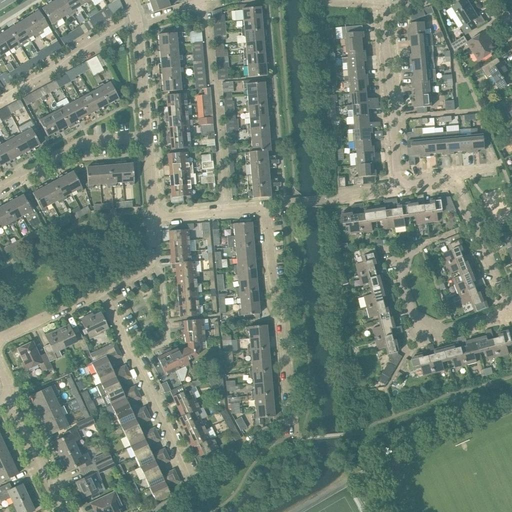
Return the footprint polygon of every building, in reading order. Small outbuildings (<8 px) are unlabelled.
[(62,0),(56,0),(52,3),(51,0),(50,1),(61,19),(66,16),(68,16),(69,17),(72,15),(62,0)] [(80,7),(76,0),(62,0),(72,15),(76,13),(75,11),(76,9),(80,7)] [(123,10),(122,7),(119,0),(116,0),(110,4),(110,5),(111,7),(116,14),(123,10)] [(170,7),(167,1),(170,0),(155,0),(149,2),(153,13),(170,7)] [(476,15),(466,0),(464,0),(453,7),(453,8),(448,11),(453,19),(458,16),(464,26),(461,27),(466,35),(477,28),(473,21),(478,18),(476,15)] [(61,19),(50,1),(46,3),(47,6),(42,9),(53,27),(57,25),(56,23),(57,21),(61,19)] [(264,18),(263,7),(247,8),(246,5),(239,5),(239,10),(237,11),(238,20),(243,20),(264,18)] [(99,14),(100,17),(104,22),(110,18),(105,11),(104,8),(98,12),(99,14)] [(28,18),(39,36),(43,33),(42,32),(43,30),(48,27),(42,17),(37,9),(36,9),(38,11),(28,18)] [(414,23),(426,22),(424,16),(426,15),(423,9),(410,14),(413,21),(413,20),(414,23)] [(98,25),(104,22),(100,17),(99,14),(98,12),(92,16),(94,18),(98,25)] [(39,36),(28,18),(18,24),(28,39),(33,36),(35,37),(36,38),(39,36)] [(264,18),(243,20),(243,25),(242,27),(240,27),(241,32),(262,30),(261,19),(264,19),(264,18)] [(94,28),(89,21),(85,24),(80,27),(84,34),(94,28)] [(408,31),(408,36),(425,34),(424,30),(427,30),(426,22),(414,23),(410,24),(410,30),(408,31)] [(28,39),(18,24),(9,30),(20,48),(24,45),(23,44),(24,42),(28,39)] [(345,46),(362,44),(362,38),(364,38),(364,32),(363,32),(363,26),(342,28),(343,39),(345,39),(345,46)] [(0,37),(9,51),(13,48),(15,49),(16,50),(20,48),(16,41),(9,30),(0,35),(0,34),(0,37)] [(75,30),(70,33),(74,40),(79,37),(75,30)] [(262,30),(241,32),(241,36),(242,36),(244,37),(245,43),(263,41),(266,41),(265,30),(262,30)] [(74,40),(70,33),(60,39),(65,46),(74,40)] [(159,46),(177,45),(176,39),(178,38),(179,38),(179,33),(158,35),(159,46)] [(490,38),(487,33),(469,44),(465,37),(452,46),(456,56),(470,47),(479,62),(496,51),(489,39),(490,38)] [(411,41),(412,48),(428,46),(433,46),(432,34),(425,35),(425,34),(408,36),(409,41),(411,41)] [(0,59),(0,60),(4,57),(4,56),(4,54),(9,51),(0,37),(0,59)] [(51,45),(47,48),(51,55),(61,49),(55,40),(50,43),(51,45)] [(245,48),(243,50),(242,50),(243,55),(262,53),(264,53),(263,41),(245,43),(245,48)] [(362,44),(345,46),(343,46),(344,53),(348,53),(349,57),(356,57),(366,56),(365,51),(363,51),(362,44)] [(177,50),(177,45),(159,46),(160,58),(181,56),(181,51),(179,51),(177,50)] [(410,55),(410,60),(434,58),(433,52),(428,53),(428,46),(412,48),(412,54),(410,55)] [(42,51),(47,58),(47,57),(51,55),(47,48),(42,51)] [(264,53),(243,55),(243,59),(244,59),(246,60),(247,65),(268,63),(267,59),(265,59),(264,53)] [(38,55),(37,54),(31,58),(32,59),(28,62),(33,68),(37,66),(43,62),(42,61),(38,55)] [(85,63),(90,71),(93,77),(103,71),(102,67),(105,66),(99,55),(85,63)] [(181,56),(160,58),(161,69),(179,67),(178,62),(180,60),(181,60),(181,56)] [(366,56),(356,57),(349,57),(342,58),(343,64),(347,63),(348,70),(364,68),(364,62),(366,62),(366,56)] [(215,63),(216,68),(224,67),(224,63),(228,63),(227,57),(223,57),(224,63),(215,63)] [(434,58),(410,60),(411,65),(413,65),(414,72),(430,70),(429,64),(434,64),(434,58)] [(501,64),(497,58),(481,68),(487,79),(492,75),(501,89),(511,82),(511,79),(509,75),(511,73),(504,62),(501,64)] [(33,68),(28,62),(24,64),(29,71),(33,68)] [(80,77),(90,71),(85,63),(75,68),(80,77)] [(268,63),(247,65),(247,71),(246,72),(244,72),(245,78),(266,76),(266,69),(268,69),(268,63)] [(161,69),(162,80),(183,78),(183,74),(181,74),(179,73),(179,67),(161,69)] [(80,77),(75,68),(65,74),(70,82),(80,77)] [(345,82),(351,82),(368,80),(368,75),(365,75),(364,68),(348,70),(348,76),(344,77),(345,82)] [(430,70),(414,72),(414,78),(412,78),(413,84),(429,82),(436,82),(435,70),(430,70)] [(9,74),(13,81),(18,78),(13,71),(9,74)] [(9,83),(13,81),(9,74),(5,76),(9,83)] [(60,78),(56,80),(60,87),(64,85),(60,78)] [(183,78),(162,80),(163,92),(160,92),(181,91),(181,85),(182,83),(183,83),(183,78)] [(55,90),(60,87),(56,80),(51,83),(55,90)] [(246,91),(247,95),(268,93),(267,89),(265,89),(264,83),(256,83),(256,80),(242,81),(243,89),(244,89),(246,91)] [(368,80),(351,82),(351,86),(349,86),(350,94),(367,93),(366,86),(368,86),(368,80)] [(223,97),(231,97),(229,82),(221,83),(223,97)] [(416,95),(432,94),(431,87),(429,87),(429,82),(413,84),(413,89),(415,89),(416,95)] [(97,86),(108,105),(114,102),(115,104),(120,101),(110,83),(105,85),(103,85),(102,83),(97,86)] [(108,105),(97,86),(94,88),(94,89),(93,91),(89,94),(99,113),(104,110),(103,108),(108,105)] [(196,104),(211,102),(210,88),(206,88),(207,95),(196,96),(196,104)] [(40,89),(36,91),(40,98),(44,96),(40,89)] [(35,101),(40,98),(36,91),(31,94),(35,101)] [(269,104),(268,93),(247,95),(247,101),(246,102),(244,102),(245,107),(269,104)] [(367,93),(350,94),(351,100),(352,100),(353,106),(378,103),(377,98),(367,99),(367,93)] [(82,95),(77,97),(88,116),(93,113),(95,115),(99,113),(89,94),(84,96),(82,96),(82,95)] [(167,106),(188,104),(190,104),(190,100),(186,100),(185,94),(166,96),(167,106)] [(432,94),(416,95),(417,102),(414,102),(415,108),(431,107),(430,101),(433,101),(432,94)] [(334,103),(338,102),(337,95),(329,96),(329,103),(330,108),(335,107),(334,103)] [(69,105),(79,123),(84,121),(83,118),(88,116),(77,97),(74,99),(74,100),(73,102),(69,104),(69,105)] [(511,103),(511,104),(508,98),(496,106),(502,116),(509,112),(511,116),(511,103)] [(211,102),(196,104),(197,114),(212,113),(211,102)] [(348,118),(371,116),(371,110),(378,109),(378,104),(378,103),(365,104),(353,106),(347,106),(348,118)] [(164,115),(164,117),(187,115),(186,105),(190,105),(190,104),(188,104),(167,106),(168,113),(165,113),(166,115),(164,115)] [(270,116),(269,104),(245,107),(245,112),(247,111),(248,114),(249,118),(270,116)] [(5,108),(9,115),(14,112),(10,105),(5,108)] [(65,122),(68,126),(69,129),(79,123),(69,105),(65,107),(62,106),(61,105),(58,108),(65,122)] [(11,118),(9,115),(5,108),(1,110),(6,120),(11,118)] [(52,121),(59,134),(64,131),(62,129),(68,126),(65,122),(58,108),(54,110),(54,111),(53,113),(49,116),(52,121)] [(212,113),(197,114),(198,118),(199,118),(200,125),(213,124),(212,117),(213,117),(212,113)] [(188,126),(187,115),(164,117),(165,121),(166,120),(166,123),(168,122),(169,128),(188,126)] [(52,121),(49,116),(44,118),(42,118),(41,116),(38,118),(48,137),(53,134),(54,136),(59,134),(52,121)] [(246,125),(247,130),(268,128),(268,122),(270,122),(270,116),(249,118),(249,123),(248,125),(246,125)] [(371,116),(348,118),(349,130),(355,130),(380,127),(379,122),(372,123),(371,116)] [(213,124),(200,125),(201,136),(207,135),(214,135),(213,124)] [(189,137),(188,126),(169,128),(169,134),(167,134),(167,136),(166,137),(166,139),(189,137)] [(30,153),(29,151),(40,145),(30,127),(25,129),(25,130),(25,133),(20,135),(30,153)] [(380,127),(355,130),(355,134),(354,134),(354,142),(371,140),(370,134),(373,133),(372,128),(380,127)] [(268,128),(247,130),(247,134),(249,134),(250,136),(251,140),(272,139),(271,134),(269,134),(268,128)] [(471,129),(471,136),(473,153),(478,152),(478,150),(485,149),(484,132),(478,133),(477,128),(471,129)] [(461,152),(459,135),(459,131),(447,132),(449,155),(455,155),(454,152),(461,152)] [(447,132),(435,134),(437,154),(444,153),(444,155),(449,155),(447,132)] [(425,157),(423,135),(413,136),(413,133),(407,133),(410,166),(416,165),(415,158),(425,157)] [(437,154),(435,134),(423,135),(425,157),(431,157),(430,154),(437,154)] [(459,135),(461,152),(467,151),(468,153),(473,153),(471,136),(466,136),(466,134),(459,135)] [(9,138),(19,157),(25,153),(26,155),(30,153),(20,135),(15,138),(13,137),(13,136),(9,138)] [(190,148),(189,137),(166,139),(167,142),(168,142),(168,144),(170,144),(171,150),(190,148)] [(498,137),(494,140),(497,148),(502,145),(498,137)] [(0,146),(9,162),(19,157),(9,138),(5,140),(5,141),(5,143),(0,146)] [(248,148),(249,152),(270,150),(270,144),(272,144),(272,139),(251,140),(251,146),(250,148),(248,148)] [(357,148),(357,153),(374,152),(374,147),(371,147),(371,140),(354,142),(355,148),(357,148)] [(0,166),(9,162),(0,146),(0,145),(0,166)] [(244,154),(246,176),(268,174),(268,169),(276,168),(275,156),(267,157),(266,152),(270,151),(270,150),(249,152),(249,153),(244,154)] [(374,152),(357,153),(357,158),(356,158),(356,166),(373,164),(372,158),(375,157),(374,152)] [(168,154),(168,165),(188,163),(187,153),(168,154)] [(212,161),(212,154),(200,155),(201,162),(212,161)] [(206,173),(213,172),(212,161),(201,162),(202,169),(206,169),(206,173)] [(169,176),(189,174),(193,174),(192,163),(188,163),(168,165),(169,176)] [(132,164),(121,165),(122,183),(127,183),(129,184),(129,185),(134,185),(132,164)] [(373,171),(373,164),(356,166),(357,172),(359,172),(359,176),(353,178),(354,186),(364,185),(363,177),(376,176),(376,170),(373,171)] [(122,183),(121,165),(109,166),(111,187),(115,186),(115,185),(116,184),(122,183)] [(109,166),(98,167),(99,185),(105,184),(106,186),(107,187),(111,187),(109,166)] [(93,185),(99,185),(98,167),(86,168),(88,189),(92,188),(92,187),(93,185)] [(73,172),(63,177),(71,193),(76,191),(78,192),(78,193),(83,191),(73,172)] [(189,174),(169,176),(170,187),(189,185),(189,174)] [(248,199),(270,197),(270,192),(278,191),(277,179),(269,179),(268,174),(246,176),(248,199)] [(71,193),(63,177),(53,183),(63,201),(66,200),(66,198),(66,196),(71,193)] [(63,201),(53,183),(42,188),(51,204),(55,202),(57,202),(58,204),(63,201)] [(189,185),(170,187),(171,198),(190,196),(189,185)] [(46,207),(51,204),(42,188),(32,194),(42,212),(46,210),(46,209),(46,207)] [(13,201),(21,217),(26,214),(28,215),(29,216),(33,214),(23,195),(13,201)] [(408,203),(409,217),(415,216),(417,225),(428,223),(425,205),(424,195),(417,196),(418,201),(408,203)] [(431,204),(425,205),(428,223),(438,222),(437,213),(453,211),(452,201),(450,197),(430,200),(431,204)] [(397,199),(390,200),(394,228),(405,226),(404,218),(409,217),(408,203),(398,205),(397,199)] [(394,228),(390,200),(384,201),(385,206),(375,208),(377,222),(383,221),(384,229),(394,228)] [(21,217),(13,201),(3,206),(13,225),(17,223),(16,222),(17,219),(21,217)] [(351,234),(361,232),(357,204),(352,205),(352,211),(342,213),(342,215),(338,216),(339,225),(343,224),(344,226),(350,226),(351,234)] [(357,204),(361,232),(372,231),(371,222),(377,222),(375,208),(365,209),(364,204),(357,204)] [(13,225),(3,206),(0,207),(0,225),(1,228),(6,225),(8,226),(9,227),(13,225)] [(87,208),(81,211),(83,216),(90,212),(87,208)] [(76,220),(83,216),(81,211),(73,215),(76,220)] [(67,218),(61,222),(63,226),(70,223),(67,218)] [(55,230),(63,226),(61,222),(53,226),(55,230)] [(201,223),(202,236),(210,235),(209,222),(201,223)] [(234,236),(252,234),(251,223),(230,225),(230,229),(232,229),(233,230),(234,236)] [(168,231),(169,243),(188,241),(187,230),(168,231)] [(38,231),(31,235),(33,239),(40,235),(38,231)] [(253,246),(252,234),(234,236),(234,241),(233,243),(231,243),(232,248),(253,246)] [(442,254),(447,264),(473,253),(463,257),(461,252),(465,250),(459,234),(444,240),(447,246),(448,245),(450,250),(442,254)] [(26,243),(33,239),(31,235),(23,239),(26,243)] [(189,252),(188,241),(169,243),(170,254),(189,252)] [(11,245),(13,250),(20,246),(18,242),(11,245)] [(6,254),(13,250),(11,245),(3,250),(6,254)] [(236,259),(254,257),(253,246),(232,248),(232,252),(234,252),(235,253),(236,259)] [(356,265),(358,275),(386,268),(376,270),(375,265),(379,264),(375,247),(359,249),(361,258),(363,258),(364,263),(356,265)] [(171,264),(190,262),(189,252),(170,254),(171,264)] [(473,253),(447,264),(451,274),(459,271),(461,276),(474,271),(470,261),(475,259),(473,253)] [(255,268),(254,257),(236,259),(236,264),(235,265),(234,266),(234,270),(255,268)] [(190,262),(171,264),(171,267),(173,267),(173,269),(175,269),(176,275),(195,273),(194,262),(190,262)] [(256,280),(255,268),(234,270),(234,274),(236,274),(237,276),(238,281),(256,280)] [(386,268),(358,275),(361,286),(370,284),(371,289),(385,286),(382,275),(388,274),(386,268)] [(453,279),(459,295),(485,284),(483,278),(478,280),(474,271),(461,276),(453,279)] [(173,283),(173,286),(196,284),(195,279),(199,279),(199,273),(195,273),(176,275),(176,280),(174,280),(174,283),(173,283)] [(236,293),(257,291),(256,280),(238,281),(238,286),(237,288),(235,288),(236,293)] [(178,296),(196,295),(196,284),(173,286),(173,288),(175,288),(175,290),(177,290),(178,296)] [(488,290),(485,284),(459,295),(463,305),(471,302),(476,313),(489,307),(482,292),(488,290)] [(364,297),(367,307),(395,300),(393,294),(387,296),(385,286),(371,289),(372,295),(364,297)] [(240,304),(258,303),(257,291),(236,293),(236,297),(238,297),(239,299),(240,304)] [(175,307),(197,305),(196,295),(178,296),(178,302),(176,302),(176,304),(175,304),(175,307)] [(395,300),(367,307),(370,318),(378,316),(379,321),(393,318),(390,308),(396,306),(395,300)] [(258,303),(240,304),(240,309),(238,311),(238,316),(259,314),(258,303)] [(197,305),(175,307),(175,310),(177,310),(177,312),(179,312),(180,318),(198,316),(197,305)] [(108,328),(101,313),(89,318),(88,316),(80,319),(89,337),(108,328)] [(372,329),(375,340),(403,332),(401,326),(396,328),(393,318),(379,321),(381,327),(372,329)] [(181,330),(181,333),(203,331),(202,320),(183,321),(184,327),(182,328),(182,330),(181,330)] [(56,331),(65,348),(71,345),(74,351),(79,349),(80,351),(87,348),(80,334),(74,337),(69,325),(56,331)] [(248,333),(249,339),(267,337),(266,325),(245,327),(245,332),(246,332),(248,333)] [(476,339),(480,352),(485,351),(487,359),(498,356),(494,339),(491,329),(485,331),(487,336),(476,339)] [(499,338),(494,339),(498,356),(509,354),(507,345),(511,344),(511,329),(498,333),(499,338)] [(65,348),(56,331),(45,336),(51,348),(44,351),(46,354),(50,363),(61,357),(58,351),(65,348)] [(203,331),(181,333),(181,335),(182,335),(183,338),(185,337),(185,343),(187,343),(198,342),(204,341),(203,331)] [(403,332),(375,340),(378,350),(386,348),(390,364),(387,365),(378,381),(385,385),(390,378),(402,357),(402,356),(401,357),(397,355),(401,347),(399,339),(394,341),(393,335),(403,332)] [(474,354),(480,352),(476,339),(466,342),(465,336),(459,337),(466,365),(476,362),(474,354)] [(247,350),(268,348),(267,337),(249,339),(249,344),(248,346),(247,346),(247,350)] [(466,365),(459,337),(453,339),(454,345),(444,347),(448,361),(453,359),(456,367),(466,365)] [(52,368),(50,363),(46,354),(39,357),(33,342),(17,349),(23,363),(21,364),(25,371),(39,365),(42,373),(52,368)] [(198,342),(187,343),(188,349),(186,349),(179,352),(185,367),(189,365),(187,361),(198,356),(197,351),(199,351),(198,342)] [(92,358),(94,362),(118,350),(115,343),(90,355),(92,358)] [(426,346),(434,373),(445,370),(442,362),(448,361),(444,347),(434,350),(433,344),(426,346)] [(423,376),(434,373),(426,346),(429,356),(424,357),(423,353),(415,355),(410,362),(406,360),(407,359),(406,359),(400,369),(404,372),(421,368),(423,376)] [(251,361),(269,360),(268,348),(247,350),(247,355),(249,355),(250,356),(251,361)] [(175,371),(185,367),(179,352),(177,349),(172,351),(171,349),(168,350),(168,349),(165,350),(175,371)] [(94,372),(96,374),(110,367),(108,363),(121,357),(118,351),(118,350),(94,362),(91,363),(92,366),(90,367),(93,372),(94,372)] [(175,371),(165,350),(163,351),(164,353),(162,354),(163,356),(157,358),(158,360),(152,363),(160,381),(166,378),(165,376),(175,371)] [(249,373),(270,371),(269,360),(251,361),(251,367),(250,368),(249,368),(249,373)] [(96,374),(100,384),(128,371),(125,366),(112,372),(110,367),(96,374)] [(484,369),(486,376),(493,374),(491,368),(484,369)] [(101,397),(105,395),(120,388),(118,383),(131,378),(128,371),(100,384),(96,386),(101,397)] [(271,383),(270,371),(249,373),(249,377),(250,377),(252,379),(253,384),(271,383)] [(71,389),(75,387),(70,377),(66,379),(71,389)] [(390,387),(395,390),(399,382),(394,379),(390,387)] [(189,390),(193,388),(191,384),(188,383),(184,385),(187,391),(189,390)] [(251,396),(272,394),(271,383),(253,384),(253,389),(252,391),(251,391),(251,396)] [(189,390),(187,391),(184,385),(169,391),(177,407),(192,400),(194,400),(189,390)] [(101,397),(106,407),(110,405),(137,392),(135,386),(122,392),(120,388),(105,395),(101,397)] [(34,406),(36,406),(54,397),(49,387),(31,396),(34,403),(33,404),(34,406)] [(75,399),(79,397),(75,387),(71,389),(75,399)] [(137,392),(110,405),(115,416),(130,409),(128,404),(140,398),(137,392)] [(273,405),(272,394),(251,396),(251,400),(253,400),(254,402),(255,407),(273,405)] [(38,414),(39,416),(40,416),(58,407),(54,397),(36,406),(39,413),(38,414)] [(84,407),(79,397),(75,399),(80,409),(84,407)] [(177,407),(180,414),(177,415),(178,419),(181,417),(195,411),(198,409),(194,400),(192,400),(177,407)] [(44,426),(45,426),(63,417),(67,415),(63,405),(58,407),(40,416),(44,423),(43,424),(44,426)] [(274,417),(273,405),(255,407),(255,412),(254,414),(253,414),(253,419),(255,419),(263,418),(274,417)] [(85,419),(89,417),(84,407),(80,409),(85,419)] [(130,409),(115,416),(120,426),(147,413),(144,407),(132,413),(130,409)] [(230,419),(224,409),(219,412),(224,421),(230,419)] [(200,421),(195,411),(181,417),(178,419),(180,421),(183,428),(188,426),(200,421)] [(120,426),(125,437),(140,430),(138,425),(150,419),(147,413),(120,426)] [(89,417),(85,419),(76,424),(79,430),(94,423),(91,416),(89,417)] [(67,427),(63,417),(45,426),(48,433),(47,433),(48,436),(67,427)] [(235,428),(230,419),(224,421),(229,431),(235,428)] [(187,438),(204,430),(200,421),(188,426),(183,428),(187,438)] [(204,430),(187,438),(192,448),(209,440),(212,438),(216,437),(211,427),(204,430)] [(125,437),(130,447),(157,434),(154,428),(142,434),(140,430),(125,437)] [(241,438),(235,428),(229,431),(235,441),(241,438)] [(53,443),(60,457),(76,449),(73,442),(79,439),(75,429),(63,434),(65,438),(53,443)] [(157,434),(130,447),(135,457),(149,450),(147,446),(160,440),(157,434)] [(212,438),(209,440),(192,448),(194,451),(197,450),(200,456),(217,448),(213,439),(212,438)] [(80,456),(76,449),(60,457),(66,471),(78,466),(81,473),(93,468),(86,454),(80,456)] [(149,450),(135,457),(140,468),(167,455),(164,449),(151,455),(149,450)] [(96,467),(111,459),(108,452),(92,459),(96,467)] [(0,470),(12,464),(9,457),(10,457),(9,454),(8,455),(0,458),(0,470)] [(140,468),(144,478),(159,471),(157,467),(169,461),(167,455),(140,468)] [(114,466),(111,459),(96,467),(99,473),(114,466)] [(13,464),(12,464),(0,470),(0,482),(17,475),(14,467),(15,466),(13,464)] [(144,478),(149,489),(177,476),(174,470),(161,476),(159,471),(144,478)] [(85,478),(76,483),(83,497),(89,494),(92,499),(99,495),(98,494),(105,490),(97,473),(85,478)] [(179,482),(177,476),(149,489),(156,502),(170,495),(167,488),(179,482)] [(10,498),(13,505),(28,498),(22,485),(12,489),(9,483),(0,487),(0,502),(0,503),(10,498)] [(121,506),(114,491),(85,505),(85,506),(95,501),(97,505),(97,506),(96,508),(96,509),(94,510),(94,511),(117,511),(116,508),(121,506)] [(16,511),(30,511),(34,511),(28,498),(13,505),(17,511),(16,511)]
